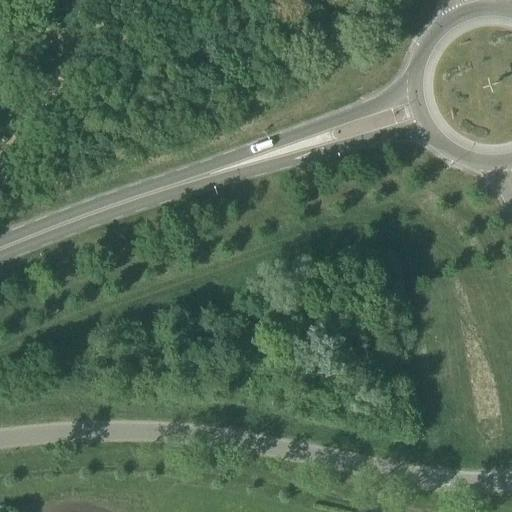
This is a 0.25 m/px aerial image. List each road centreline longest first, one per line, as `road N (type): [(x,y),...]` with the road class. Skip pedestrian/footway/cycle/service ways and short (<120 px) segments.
road 1 (unclassified): [(0,440),(178,435),(373,475),(511,482)]
road 2 (primary): [(411,82),(145,196)]
road 3 (primary): [(145,196),(421,125)]
road 4 (unclassified): [(0,143),(148,0)]
road 5 (primary): [(0,249),(145,196)]
